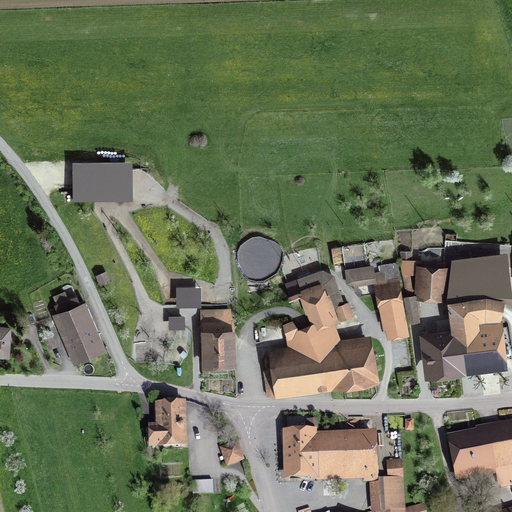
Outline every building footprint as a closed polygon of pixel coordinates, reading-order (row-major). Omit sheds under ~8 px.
[(133,162),(71,162),(72,200),(133,200),(133,162)] [(410,256),(401,259),(403,268),(413,265),(410,256)] [(375,283),(398,279),(395,261),(346,271),(349,288),(375,283)] [(444,269),(420,268),(418,293),(442,295),(444,269)] [(106,271),(97,275),(101,284),(110,280),(106,271)] [(398,279),(375,283),(386,337),(409,333),(398,279)] [(453,333),(500,326),(498,317),(502,304),(508,303),(509,294),(503,294),(504,284),(488,283),(486,300),(451,303),(453,333)] [(323,286),(302,293),(314,327),(332,321),(335,319),(323,286)] [(201,287),(176,287),(176,307),(201,307),(201,287)] [(78,296),(52,307),(76,364),(102,353),(78,296)] [(350,303),(337,307),(341,320),(354,316),(350,303)] [(238,312),(202,314),(204,375),(240,373),(238,312)] [(185,316),(168,316),(168,329),(185,329),(185,316)] [(334,349),(338,379),(381,375),(377,340),(334,345),(332,321),(314,327),(288,337),(291,355),(334,349)] [(500,326),(453,333),(424,337),(429,375),(506,365),(500,326)] [(17,331),(0,329),(0,364),(15,366),(17,331)] [(51,330),(43,333),(48,348),(57,346),(51,330)] [(334,349),(291,355),(262,359),(266,389),(338,379),(334,349)] [(181,407),(153,407),(154,449),(182,448),(181,407)] [(308,434),(287,435),(288,483),(374,480),(373,436),(318,438),(317,420),(308,420),(308,434)] [(511,428),(453,439),(463,495),(511,486),(511,428)] [(237,445),(223,450),(228,465),(242,459),(237,445)] [(401,464),(386,464),(389,511),(404,511),(401,464)]
